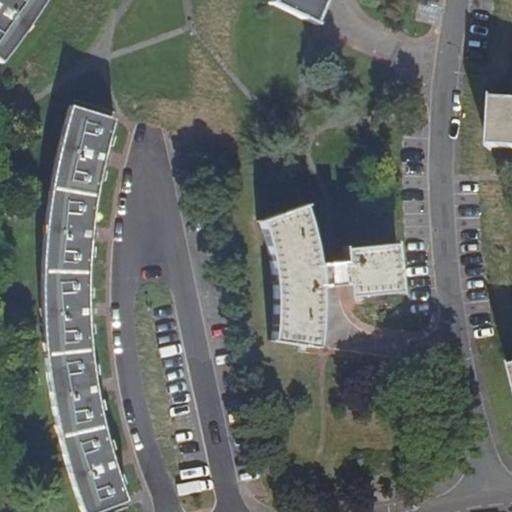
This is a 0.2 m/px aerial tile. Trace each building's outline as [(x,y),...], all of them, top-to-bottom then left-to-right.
[(0,0),(0,63),(19,38),(42,0),(0,0)] [(269,0),(268,5),(310,24),(319,0),(269,0)] [(511,102),(491,101),(488,150),(511,151),(511,102)] [(112,125),(70,107),(56,158),(47,203),(45,226),(42,266),(41,300),(42,328),(45,363),(48,389),(54,417),(63,454),(74,487),(83,511),(96,511),(126,501),(114,463),(105,434),(100,410),(95,383),(90,328),(88,304),(89,251),(91,234),(93,213),(97,186),(101,168),(103,159),(107,141),(112,125)] [(299,209),(255,222),(259,239),(263,260),(266,283),(268,316),(268,344),(316,349),(317,318),(316,291),(344,289),(345,300),(398,295),(393,246),(340,252),(341,264),(312,267),(307,239),(299,209)]
